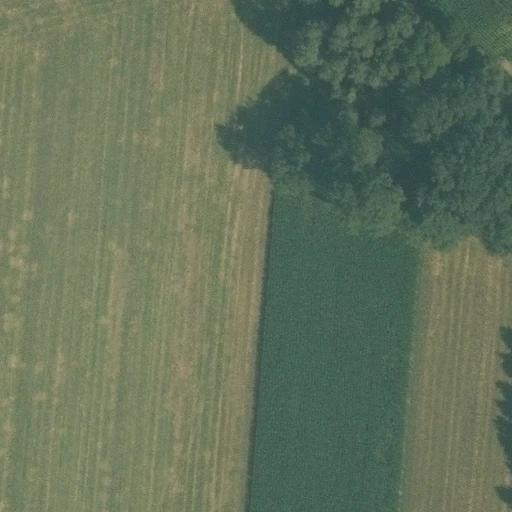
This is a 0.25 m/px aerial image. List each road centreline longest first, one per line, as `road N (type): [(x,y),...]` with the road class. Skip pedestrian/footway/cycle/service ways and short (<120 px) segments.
road 1 (track): [(299,0),(276,119),(237,180),(210,251),(0,283)]
road 2 (track): [(256,153),(511,241)]
road 3 (track): [(511,165),(390,0)]
